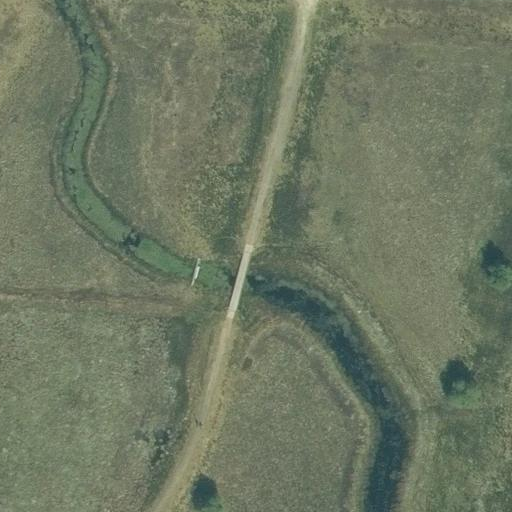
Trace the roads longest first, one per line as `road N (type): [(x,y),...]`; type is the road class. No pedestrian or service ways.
road 1 (track): [(307,0),(249,245)]
road 2 (track): [(229,319),(194,456),(158,511)]
